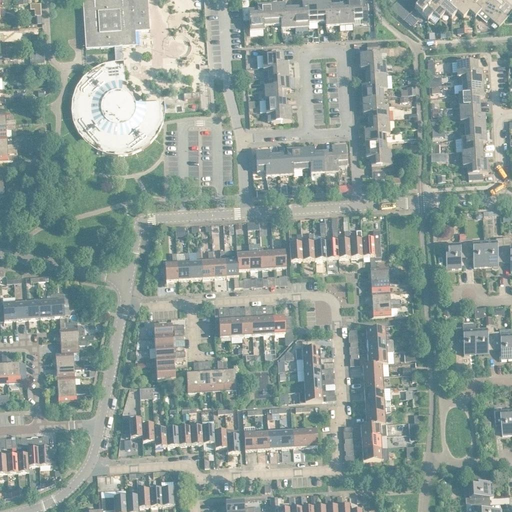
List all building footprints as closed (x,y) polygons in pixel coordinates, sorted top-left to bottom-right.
[(75,99),(75,109),(76,120),(77,123),(82,133),(89,141),(97,148),(101,150),(111,153),(121,154),(132,153),(135,152),(145,148),(154,142),(161,134),(163,130),(167,121),(168,110),(168,100),(148,102),(148,103),(139,104),(138,102),(138,101),(137,100),(137,98),(136,97),(135,96),(134,95),(133,94),(132,93),(130,92),(129,92),(128,91),(126,91),(125,90),(124,90),(124,80),(128,81),(127,60),(126,60),(125,46),(140,44),(139,30),(153,29),(153,18),(152,11),(145,11),(144,4),(144,0),(145,0),(85,0),(89,48),(118,46),(119,60),(107,63),(103,64),(94,69),(86,76),(80,85),(79,88),(75,99)] [(333,0),(319,1),(320,21),(329,21),(329,25),(343,24),(342,4),(333,5),(333,0)] [(350,0),(350,4),(342,4),(343,24),(357,23),(357,19),(365,19),(365,23),(372,22),(371,6),(370,0),(350,0)] [(431,19),(437,12),(436,12),(437,12),(430,6),(435,0),(424,0),(424,1),(423,0),(418,7),(431,19)] [(443,18),(449,12),(448,11),(442,6),(447,0),(435,0),(430,6),(437,12),(436,12),(437,12),(443,18)] [(455,17),(460,11),(460,10),(454,5),(458,0),(447,0),(442,6),(448,11),(449,12),(455,17)] [(467,16),(472,10),(466,4),(469,0),(458,0),(454,5),(460,10),(460,11),(467,16)] [(479,16),(481,13),(484,9),(478,3),(480,0),(469,0),(466,4),(472,10),(479,16)] [(484,9),(481,13),(490,21),(493,17),(502,25),(511,16),(502,7),(504,4),(499,0),(480,0),(478,3),(484,9)] [(306,6),(297,7),(298,27),(312,26),(312,22),(320,21),(319,1),(305,2),(306,6)] [(400,1),(394,8),(407,19),(413,13),(400,1)] [(44,2),(33,3),(34,9),(38,8),(38,15),(45,14),(44,2)] [(288,3),(275,4),(276,24),(284,24),(284,28),(298,27),(297,7),(289,7),(288,3)] [(276,24),(275,4),(260,5),(261,9),(252,10),(253,30),(268,29),(267,25),(276,24)] [(413,13),(407,19),(415,27),(421,20),(413,13)] [(46,40),(33,40),(33,50),(46,50),(46,40)] [(369,68),(369,76),(389,75),(388,61),(384,61),(383,46),(382,46),(371,47),(370,47),(371,53),(363,53),(364,68),(369,68)] [(47,50),(34,51),(34,63),(48,62),(47,50)] [(271,69),(272,77),(292,76),(291,62),(287,62),(286,53),(266,54),(267,69),(271,69)] [(465,76),(466,84),(486,83),(485,69),(481,69),(480,60),(460,62),(461,76),(465,76)] [(365,85),(366,99),(386,97),(386,89),(390,89),(389,75),(369,76),(370,84),(365,85)] [(268,86),(269,99),(289,98),(289,90),(293,90),(292,76),(272,77),(272,85),(268,86)] [(462,93),(463,107),(483,106),(482,97),(487,97),(486,83),(466,84),(466,93),(462,93)] [(419,86),(410,87),(410,95),(419,95),(419,86)] [(371,112),(372,121),(392,120),(391,106),(387,106),(386,97),(366,99),(367,113),(371,112)] [(289,98),(269,99),(270,113),(274,113),(275,122),(295,121),(294,106),(290,107),(289,98)] [(468,120),(468,129),(489,128),(488,114),(483,114),(483,106),(463,107),(463,121),(468,120)] [(0,112),(0,124),(19,124),(19,119),(9,120),(9,112),(0,112)] [(368,129),(369,143),(389,142),(389,134),(393,133),(392,120),(372,121),(372,129),(368,129)] [(0,124),(0,136),(10,136),(10,129),(19,128),(19,124),(0,124)] [(464,138),(465,151),(486,150),(485,142),(490,142),(489,128),(468,129),(469,137),(464,138)] [(0,136),(0,148),(20,148),(20,143),(11,144),(10,136),(0,136)] [(370,157),(374,157),(375,172),(388,171),(388,165),(395,165),(394,150),(390,150),(389,142),(369,143),(370,157)] [(335,151),(326,151),(328,172),(342,171),(341,166),(350,166),(349,146),(335,146),(335,151)] [(0,161),(12,160),(11,153),(21,152),(20,148),(0,148),(0,161)] [(290,154),(282,154),(283,174),(297,174),(297,169),(305,169),(304,148),(290,149),(290,154)] [(318,148),(304,148),(305,169),(314,168),(314,172),(328,172),(326,151),(318,152),(318,148)] [(283,174),(282,154),(273,155),(273,150),(259,151),(260,171),(269,171),(269,175),(283,174)] [(486,150),(465,151),(466,165),(471,165),(471,174),(472,174),(472,180),(486,179),(486,173),(491,173),(491,158),(486,159),(486,150)] [(306,185),(295,186),(296,194),(306,194),(306,185)] [(342,258),(354,258),(353,240),(353,238),(352,230),(348,231),(348,240),(341,241),(342,258)] [(354,258),(366,257),(365,239),(364,237),(365,237),(364,230),(360,230),(360,239),(353,240),(354,258)] [(373,257),(374,268),(379,268),(378,261),(378,260),(385,259),(383,230),(376,231),(377,235),(374,235),(372,239),(365,239),(366,257),(373,257)] [(330,259),(342,258),(341,241),(341,238),(340,231),(336,231),(336,241),(329,241),(330,259)] [(318,260),(330,259),(329,241),(329,239),(328,232),(324,232),(324,242),(317,242),(318,260)] [(294,261),(306,261),(305,243),(305,241),(304,233),(300,234),(300,243),(293,243),(294,261)] [(306,261),(318,260),(317,242),(317,240),(316,233),(312,233),(312,242),(305,243),(306,261)] [(500,253),(507,253),(506,244),(506,237),(499,238),(499,242),(488,242),(489,266),(501,265),(500,253)] [(464,255),(470,255),(469,239),(463,240),(462,240),(462,244),(451,245),(451,252),(449,252),(450,268),(465,267),(464,255)] [(477,267),(489,266),(488,242),(476,243),(476,239),(469,239),(470,255),(476,254),(477,267)] [(218,278),(230,277),(228,259),(228,257),(228,254),(228,250),(223,250),(224,260),(216,260),(218,278)] [(288,250),(276,251),(277,269),(289,268),(288,250)] [(194,279),(206,279),(204,261),(204,259),(204,251),(199,252),(200,261),(192,261),(194,279)] [(206,279),(218,278),(216,260),(216,258),(216,251),(211,251),(212,260),(204,261),(206,279)] [(276,251),(264,252),(265,269),(277,269),(276,251)] [(182,280),(194,279),(192,261),(192,259),(192,252),(187,252),(188,262),(180,262),(182,280)] [(240,253),(240,259),(241,271),(253,270),(252,252),(240,253)] [(264,252),(252,252),(253,270),(265,269),(264,252)] [(169,281),(182,280),(180,262),(180,260),(180,253),(175,253),(176,262),(168,263),(169,281)] [(228,259),(230,277),(237,277),(238,287),(243,287),(242,280),(241,276),(242,276),(241,271),(240,259),(228,259)] [(373,268),(374,281),(401,279),(401,274),(392,275),(391,267),(379,268),(374,268),(373,268)] [(374,281),(375,293),(393,291),(392,284),(402,284),(401,279),(374,281)] [(375,293),(376,305),(403,303),(403,298),(393,299),(393,291),(375,293)] [(63,317),(64,329),(68,329),(68,322),(67,317),(68,317),(66,293),(54,294),(54,300),(55,318),(63,317)] [(43,319),(55,318),(54,300),(42,301),(43,319)] [(19,320),(31,319),(30,301),(18,302),(19,320)] [(31,319),(43,319),(42,301),(30,301),(31,319)] [(7,321),(19,320),(18,302),(6,303),(7,321)] [(403,303),(376,305),(376,317),(394,316),(394,308),(403,307),(403,303)] [(266,316),(265,316),(266,334),(277,334),(276,316),(270,316),(269,305),(265,306),(265,313),(266,316)] [(255,317),(256,335),(266,334),(265,316),(259,317),(259,306),(254,306),(254,314),(255,314),(255,317)] [(244,318),(245,336),(256,335),(255,317),(248,317),(248,307),(243,307),(244,315),(244,314),(244,318)] [(450,307),(446,312),(450,316),(455,311),(450,307)] [(234,336),(233,318),(227,319),(226,308),(222,308),(222,316),(222,319),(223,337),(234,336)] [(233,318),(234,336),(245,336),(244,318),(238,318),(237,308),(232,308),(233,315),(233,318)] [(488,314),(488,308),(479,308),(479,318),(485,317),(485,314),(488,314)] [(287,315),(276,316),(277,334),(288,333),(288,332),(295,332),(295,327),(288,328),(287,315)] [(157,325),(158,336),(176,335),(175,329),(187,328),(187,324),(178,324),(175,324),(157,325)] [(63,341),(91,340),(97,339),(96,334),(91,335),(87,335),(87,327),(85,325),(80,325),(81,328),(68,329),(64,329),(63,329),(63,341)] [(491,340),(497,340),(496,331),(497,331),(496,325),(489,325),(489,329),(478,330),(479,353),(492,353),(491,340)] [(369,328),(370,341),(389,339),(389,327),(369,328)] [(467,354),(479,353),(478,330),(466,331),(466,327),(459,327),(460,342),(466,342),(467,354)] [(496,331),(497,340),(497,347),(503,346),(504,359),(511,358),(511,334),(503,335),(503,331),(497,331),(496,331)] [(158,336),(158,347),(176,346),(176,340),(186,339),(186,334),(179,335),(176,335),(158,336)] [(370,341),(371,353),(390,351),(396,351),(395,339),(389,339),(370,341)] [(63,341),(64,353),(77,353),(82,352),(82,345),(91,344),(91,340),(63,341)] [(300,359),(306,359),(323,358),(323,347),(310,347),(310,340),(305,340),(306,348),(305,348),(299,349),(300,359)] [(158,347),(159,358),(177,357),(177,351),(187,350),(187,345),(179,346),(176,346),(158,347)] [(371,353),(371,364),(385,364),(391,364),(390,351),(371,353)] [(418,351),(408,351),(408,361),(419,360),(418,351)] [(14,352),(9,353),(11,383),(30,382),(29,362),(15,363),(14,352)] [(5,364),(0,363),(0,383),(11,383),(9,353),(5,353),(5,364)] [(59,353),(59,366),(87,364),(86,359),(77,360),(77,353),(64,353),(59,353)] [(159,358),(160,369),(177,368),(177,361),(188,361),(187,356),(180,357),(177,357),(159,358)] [(306,359),(306,370),(324,369),(324,362),(336,362),(335,357),(328,357),(328,358),(323,358),(306,359)] [(230,359),(225,360),(227,390),(239,389),(238,369),(230,370),(230,359)] [(221,371),(214,371),(215,391),(227,390),(225,360),(220,360),(221,371)] [(203,391),(201,361),(197,361),(197,372),(189,373),(191,392),(203,391)] [(206,361),(201,361),(203,391),(215,391),(214,371),(206,371),(206,361)] [(59,366),(60,378),(78,377),(78,369),(87,369),(87,364),(59,366)] [(366,364),(366,377),(386,376),(385,364),(371,364),(366,364)] [(414,366),(406,367),(406,374),(414,374),(414,366)] [(177,368),(160,369),(160,380),(170,379),(170,383),(178,383),(177,379),(178,379),(177,368)] [(306,370),(307,380),(325,379),(324,373),(336,372),(336,368),(329,368),(324,369),(306,370)] [(366,377),(367,389),(387,388),(386,376),(366,377)] [(60,378),(61,390),(88,388),(88,383),(78,384),(78,377),(60,378)] [(307,380),(308,391),(325,390),(325,384),(337,383),(337,379),(329,379),(325,380),(325,379),(307,380)] [(88,388),(61,390),(62,402),(80,401),(79,393),(88,392),(88,388)] [(367,389),(368,401),(387,400),(387,388),(367,389)] [(325,390),(308,391),(302,392),(303,403),(326,401),(326,395),(338,394),(337,389),(330,390),(325,390)] [(368,401),(369,413),(388,412),(387,400),(368,401)] [(511,434),(511,410),(504,411),(504,407),(497,408),(498,423),(505,423),(505,435),(511,434)] [(369,413),(369,424),(369,425),(383,424),(389,424),(388,412),(369,413)] [(133,438),(145,437),(146,437),(145,424),(145,419),(132,420),(132,421),(133,429),(128,430),(129,437),(133,437),(133,438)] [(421,423),(412,423),(412,434),(422,434),(421,423)] [(146,442),(158,441),(158,442),(157,429),(157,424),(145,424),(146,437),(145,437),(146,442)] [(364,425),(364,437),(384,436),(390,435),(390,424),(389,424),(383,424),(369,425),(369,424),(364,425)] [(194,445),(206,444),(205,426),(193,427),(194,445)] [(206,444),(218,443),(217,431),(218,431),(217,426),(205,426),(206,444)] [(182,446),(194,445),(193,427),(181,428),(182,446)] [(158,447),(170,446),(169,428),(157,429),(158,442),(158,441),(158,447)] [(170,446),(182,446),(181,428),(169,428),(170,446)] [(319,428),(307,429),(308,447),(321,446),(319,428)] [(307,429),(295,430),(296,448),(308,447),(307,429)] [(218,449),(230,448),(230,436),(230,430),(218,431),(217,431),(218,443),(218,449)] [(230,448),(231,454),(243,453),(242,430),(230,430),(230,436),(230,448)] [(295,430),(283,431),(284,449),(296,448),(295,430)] [(271,431),(259,432),(260,450),(272,449),(271,431)] [(283,431),(271,431),(272,449),(284,449),(283,431)] [(260,450),(259,432),(247,433),(248,451),(260,450)] [(364,437),(365,449),(385,448),(384,436),(364,437)] [(42,448),(41,448),(42,466),(54,465),(52,447),(46,448),(45,437),(41,437),(41,445),(42,448)] [(30,449),(31,454),(32,466),(42,466),(41,448),(35,448),(34,438),(30,438),(30,445),(31,445),(31,449),(30,449)] [(385,448),(365,449),(366,462),(391,460),(390,448),(385,448)] [(31,454),(20,455),(21,473),(32,472),(32,466),(31,454)] [(9,455),(0,456),(0,473),(10,473),(9,455)] [(20,455),(9,455),(10,473),(21,473),(20,455)] [(469,505),(476,504),(484,503),(484,497),(496,496),(495,482),(479,482),(479,485),(472,485),(473,497),(468,497),(469,505)] [(177,487),(165,488),(166,506),(178,505),(177,487)] [(165,488),(153,489),(154,507),(166,506),(165,488)] [(140,489),(141,495),(142,507),(154,507),(153,489),(140,489)] [(105,497),(105,509),(117,508),(117,509),(118,509),(117,511),(129,511),(129,495),(105,497)] [(141,495),(129,495),(129,511),(142,511),(142,507),(141,495)] [(317,511),(329,511),(329,506),(321,507),(321,495),(316,495),(317,503),(317,507),(317,511)] [(305,511),(317,511),(317,507),(310,508),(309,496),(304,496),(305,503),(305,508),(305,511)] [(329,511),(341,511),(341,506),(333,506),(333,496),(328,496),(329,503),(329,506),(329,511)] [(341,511),(353,511),(353,510),(354,510),(353,505),(345,505),(345,496),(340,496),(341,504),(341,506),(341,511)] [(280,511),(293,511),(293,509),(285,509),(285,497),(280,498),(281,505),(281,509),(280,511)] [(293,511),(305,511),(305,508),(297,508),(297,497),(292,497),(293,504),(293,509),(293,511)] [(229,501),(229,511),(244,511),(247,511),(249,511),(257,511),(257,507),(247,507),(247,500),(229,501)] [(480,510),(480,511),(504,511),(504,508),(492,509),(491,503),(484,503),(476,504),(476,511),(480,510)]
